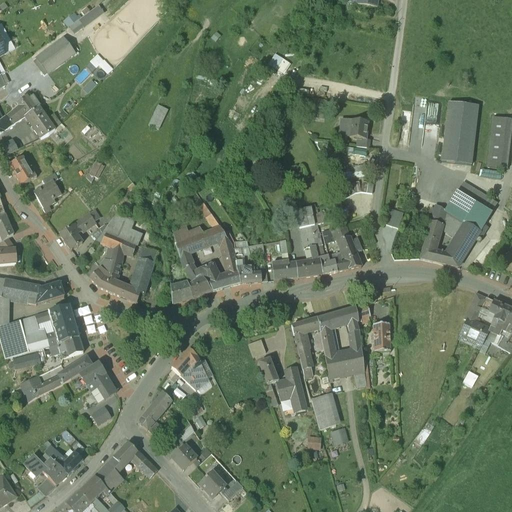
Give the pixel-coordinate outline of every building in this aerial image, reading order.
[(356,0),(355,6),(376,9),(377,0),(356,0)] [(100,18),(93,9),(77,21),(84,30),(100,18)] [(63,41),(37,60),(48,75),(74,55),(63,41)] [(285,74),(292,63),(278,54),(271,65),(285,74)] [(114,72),(106,64),(100,70),(108,78),(114,72)] [(94,80),(85,90),(90,94),(99,85),(94,80)] [(32,98),(29,100),(27,97),(16,104),(19,108),(7,118),(3,121),(0,123),(0,126),(3,133),(25,119),(41,141),(48,137),(55,132),(32,98)] [(327,103),(317,101),(316,108),(326,110),(327,103)] [(169,111),(157,106),(148,125),(160,131),(169,111)] [(449,106),(442,163),(473,166),(479,109),(449,106)] [(326,110),(316,108),(313,107),(311,116),(324,118),(326,110)] [(511,122),(492,119),(487,169),(506,171),(511,122)] [(367,125),(346,122),(345,136),(350,136),(349,140),(357,141),(365,142),(367,125)] [(365,142),(357,141),(356,149),(369,151),(370,142),(365,142)] [(0,150),(4,158),(18,152),(13,142),(0,147),(0,150)] [(27,168),(22,159),(9,167),(22,187),(37,179),(29,167),(27,168)] [(104,168),(96,164),(89,176),(88,175),(86,179),(91,185),(94,179),(97,180),(104,168)] [(288,172),(289,180),(302,177),(301,170),(288,172)] [(55,175),(42,183),(45,188),(53,183),(54,183),(58,180),(55,175)] [(45,188),(34,194),(43,210),(55,203),(53,200),(61,196),(54,183),(53,183),(45,188)] [(350,186),(345,189),(350,198),(355,196),(350,186)] [(462,186),(456,195),(445,213),(479,233),(490,216),(479,209),(486,198),(462,186)] [(345,189),(340,192),(345,201),(350,198),(345,189)] [(66,218),(82,197),(73,191),(58,212),(66,218)] [(486,198),(479,209),(490,216),(497,204),(486,198)] [(129,203),(126,199),(119,205),(122,209),(129,203)] [(220,230),(203,206),(199,208),(213,233),(220,230)] [(445,213),(435,207),(428,231),(439,235),(440,231),(455,240),(446,256),(460,264),(479,233),(445,213)] [(316,210),(311,211),(296,214),(300,231),(311,228),(314,228),(312,217),(317,216),(316,210)] [(403,215),(388,211),(384,226),(398,231),(403,215)] [(94,212),(74,226),(79,233),(83,230),(85,232),(95,224),(94,222),(99,219),(94,212)] [(317,216),(312,217),(314,228),(317,227),(325,224),(321,213),(317,216)] [(133,222),(117,215),(110,224),(106,229),(103,234),(135,247),(138,238),(128,235),(133,222)] [(13,236),(5,217),(0,218),(0,236),(4,243),(13,236)] [(74,226),(60,236),(59,236),(71,253),(72,252),(71,252),(82,245),(75,235),(79,233),(74,226)] [(320,241),(317,227),(314,228),(311,228),(314,240),(314,243),(320,241)] [(185,228),(173,234),(177,246),(202,237),(199,232),(188,237),(185,228)] [(311,228),(300,231),(302,243),(314,240),(311,228)] [(353,248),(345,228),(332,231),(335,242),(335,244),(337,243),(340,249),(332,251),(332,249),(326,251),(328,258),(330,264),(335,263),(337,274),(361,269),(354,251),(357,250),(355,247),(353,248)] [(99,230),(91,237),(95,242),(95,241),(96,242),(102,234),(99,230)] [(226,240),(220,230),(213,233),(202,237),(177,246),(175,247),(179,260),(194,254),(217,245),(218,245),(226,240)] [(332,231),(322,234),(325,245),(335,242),(332,231)] [(439,235),(428,231),(426,239),(420,260),(440,265),(446,256),(434,252),(439,235)] [(135,247),(103,234),(102,234),(96,242),(114,250),(115,251),(122,254),(132,257),(135,247)] [(231,251),(231,248),(226,240),(218,245),(222,250),(229,277),(227,277),(229,288),(240,285),(233,257),(231,251)] [(314,240),(302,243),(304,251),(307,250),(306,250),(316,249),(314,243),(314,240)] [(320,241),(314,243),(316,249),(318,260),(325,259),(322,247),(320,241)] [(13,250),(8,243),(0,249),(3,254),(8,250),(13,250)] [(318,260),(316,249),(306,250),(307,250),(304,251),(307,264),(295,265),(296,271),(297,281),(322,277),(320,262),(319,262),(318,260)] [(0,266),(16,266),(14,250),(13,250),(8,250),(3,254),(0,254),(0,266)] [(115,251),(114,250),(110,262),(120,264),(122,254),(115,251)] [(157,253),(142,250),(139,260),(140,260),(153,265),(157,253)] [(194,254),(179,260),(183,272),(192,267),(193,266),(191,259),(195,258),(194,254)] [(296,271),(292,272),(292,267),(289,268),(287,256),(282,256),(283,264),(272,265),(274,283),(297,281),(296,271)] [(460,264),(446,256),(440,265),(457,269),(460,264)] [(253,268),(242,269),(242,257),(233,257),(240,285),(261,284),(260,275),(254,275),(253,272),(253,268)] [(335,263),(330,264),(328,258),(325,259),(318,260),(319,262),(320,262),(322,277),(337,274),(335,263)] [(120,264),(110,262),(110,263),(107,260),(90,280),(98,289),(120,298),(123,288),(115,285),(120,264)] [(153,265),(140,260),(130,291),(129,293),(139,296),(143,297),(153,265)] [(211,266),(196,273),(200,279),(202,279),(205,284),(207,283),(212,293),(222,290),(229,288),(227,277),(218,280),(211,266)] [(192,267),(183,272),(191,284),(200,279),(196,273),(192,267)] [(266,271),(253,272),(254,275),(260,275),(261,284),(267,284),(266,271)] [(188,286),(193,300),(211,293),(205,284),(202,279),(200,279),(191,284),(188,286)] [(40,288),(0,280),(0,300),(7,301),(36,307),(36,306),(35,307),(39,291),(40,290),(40,288)] [(193,300),(188,286),(187,284),(170,289),(172,306),(193,300)] [(40,290),(39,291),(35,307),(36,306),(64,298),(60,285),(40,290)] [(123,288),(120,298),(136,305),(139,296),(129,293),(130,291),(123,288)] [(475,295),(470,306),(481,311),(486,299),(475,295)] [(511,311),(486,299),(481,311),(479,315),(493,321),(490,329),(494,330),(497,323),(504,326),(511,311)] [(367,306),(355,309),(358,322),(368,319),(370,318),(367,306)] [(481,311),(470,306),(463,321),(466,322),(460,336),(482,346),(484,341),(488,332),(489,331),(474,325),(479,315),(481,311)] [(69,308),(42,316),(45,324),(51,322),(54,332),(75,326),(69,308)] [(355,309),(342,313),(346,328),(348,327),(348,329),(359,326),(359,325),(358,322),(355,309)] [(511,311),(504,326),(502,331),(511,335),(507,341),(508,341),(503,350),(511,356),(511,354),(511,311)] [(342,313),(335,315),(339,330),(346,328),(342,313)] [(335,315),(317,321),(319,330),(321,340),(323,350),(333,348),(330,332),(339,330),(335,315)] [(42,316),(35,318),(38,326),(45,324),(42,316)] [(35,318),(26,320),(29,331),(38,328),(38,326),(35,318)] [(317,321),(309,323),(311,332),(319,330),(317,321)] [(309,323),(291,328),(293,337),(294,337),(298,353),(307,351),(307,345),(304,334),(311,332),(309,323)] [(75,326),(54,332),(54,334),(46,337),(44,331),(24,336),(29,354),(58,346),(79,340),(75,326)] [(348,329),(351,353),(361,352),(359,326),(348,329)] [(389,326),(379,327),(373,327),(374,354),(390,353),(389,326)] [(511,335),(502,331),(499,337),(503,338),(498,347),(498,348),(503,350),(508,341),(507,341),(511,335)] [(499,337),(488,332),(484,341),(492,344),(498,347),(503,338),(499,337)] [(19,339),(1,344),(5,361),(29,354),(24,336),(19,337),(19,339)] [(79,340),(58,346),(60,355),(61,355),(63,360),(83,354),(79,340)] [(492,344),(484,341),(482,346),(489,350),(492,344)] [(261,342),(248,347),(253,359),(265,355),(261,342)] [(58,346),(43,350),(46,359),(60,355),(58,346)] [(333,348),(323,350),(324,358),(334,356),(333,348)] [(203,370),(197,359),(188,351),(172,370),(180,377),(190,366),(196,375),(203,370)] [(307,351),(298,353),(305,381),(312,380),(310,369),(308,361),(308,357),(307,351)] [(334,356),(324,358),(324,359),(329,381),(353,376),(364,374),(361,352),(351,353),(342,354),(334,356)] [(484,356),(479,353),(476,359),(482,361),(484,356)] [(87,359),(58,377),(59,379),(41,387),(33,391),(37,399),(42,396),(64,386),(71,381),(70,381),(92,367),(87,359)] [(278,383),(269,361),(259,365),(267,386),(263,387),(266,394),(272,392),(270,386),(278,383)] [(116,394),(98,365),(93,368),(93,367),(92,367),(93,368),(80,376),(91,394),(97,390),(105,401),(116,394)] [(196,375),(190,366),(180,377),(196,392),(204,387),(196,375)] [(203,370),(196,375),(204,387),(210,384),(203,370)] [(306,411),(296,371),(285,373),(287,383),(277,385),(281,401),(291,399),(295,414),(306,411)] [(467,372),(461,385),(471,389),(477,377),(467,372)] [(364,374),(353,376),(356,390),(365,388),(364,374)] [(38,377),(20,387),(23,393),(32,389),(33,391),(41,387),(40,385),(41,384),(38,377)] [(37,399),(33,391),(32,389),(23,393),(29,404),(37,399)] [(105,401),(97,390),(91,394),(98,405),(105,401)] [(272,392),(266,394),(272,409),(278,407),(275,399),(272,392)] [(162,395),(140,422),(139,424),(140,426),(147,433),(148,432),(155,424),(157,422),(167,410),(166,409),(167,409),(166,408),(170,402),(162,395)] [(327,397),(311,401),(319,432),(335,427),(327,397)] [(98,428),(110,420),(103,409),(91,417),(98,428)] [(429,420),(415,440),(422,444),(435,424),(429,420)] [(155,424),(148,432),(153,437),(161,428),(155,424)] [(174,440),(180,445),(193,433),(189,426),(174,440)] [(69,447),(76,441),(66,431),(59,436),(69,447)] [(349,443),(347,431),(331,434),(334,447),(349,443)] [(206,439),(200,442),(205,450),(210,447),(206,439)] [(322,440),(308,439),(307,450),(321,451),(322,440)] [(86,452),(78,444),(73,448),(81,456),(84,454),(86,452)] [(128,444),(113,460),(122,470),(131,460),(139,469),(145,462),(128,444)] [(59,456),(52,448),(45,455),(51,460),(53,462),(59,456)] [(196,461),(184,448),(171,459),(183,473),(196,461)] [(66,463),(59,456),(53,462),(67,476),(67,477),(82,462),(74,455),(66,463)] [(44,467),(34,458),(25,468),(31,474),(34,471),(39,477),(42,474),(46,470),(44,467)] [(216,464),(210,459),(205,463),(210,469),(216,464)] [(67,476),(53,463),(51,460),(44,467),(46,470),(42,474),(46,479),(55,488),(67,476)] [(122,470),(113,460),(107,465),(117,475),(122,470)] [(157,474),(145,462),(139,469),(151,480),(157,474)] [(107,465),(94,479),(109,495),(110,495),(124,482),(117,475),(107,465)] [(22,469),(17,466),(13,472),(18,475),(22,469)] [(34,471),(31,474),(36,480),(39,477),(34,471)] [(212,475),(209,478),(214,484),(218,481),(212,475)] [(3,478),(0,479),(0,509),(3,507),(2,505),(15,497),(3,478)] [(214,484),(209,478),(199,487),(212,501),(219,494),(224,489),(218,481),(214,484)] [(55,488),(46,479),(38,487),(47,496),(55,488)] [(94,479),(84,488),(96,501),(102,494),(106,498),(109,495),(94,479)] [(227,492),(224,489),(219,494),(228,503),(242,490),(237,484),(227,492)] [(96,501),(84,488),(79,494),(90,506),(96,501)] [(90,506),(79,494),(66,506),(71,511),(84,511),(87,510),(89,511),(90,511),(93,509),(90,506)] [(110,495),(109,495),(106,498),(115,507),(118,504),(110,495)]
